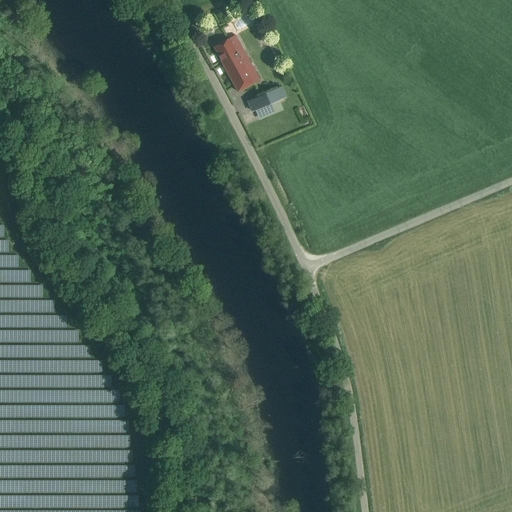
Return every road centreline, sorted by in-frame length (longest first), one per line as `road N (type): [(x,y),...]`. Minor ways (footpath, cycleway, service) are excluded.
road 1 (unclassified): [(305,267),(166,0)]
road 2 (unclassified): [(364,511),(346,381),(305,267)]
road 3 (unclassified): [(305,267),(511,180)]
